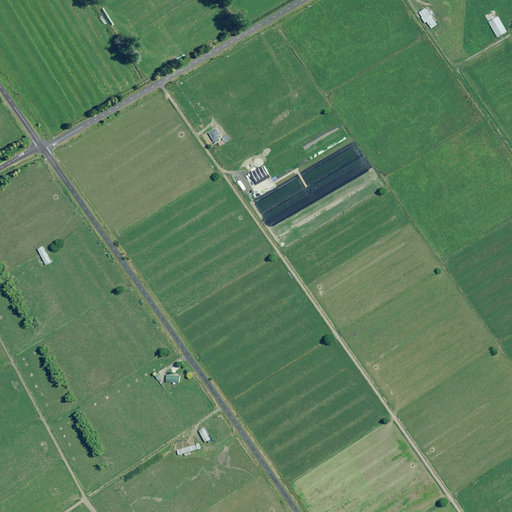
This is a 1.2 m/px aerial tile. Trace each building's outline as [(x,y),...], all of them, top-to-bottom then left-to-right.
[(431,29),(437,25),(432,18),(433,17),(431,15),(433,13),(431,11),(429,12),(426,8),(419,13),(422,17),(421,18),(425,23),(426,22),(431,29)] [(507,32),(498,17),(488,22),(497,38),(507,32)] [(209,133),(214,141),(217,140),(218,141),(220,140),(219,138),(221,137),(216,129),(209,133)] [(220,146),(230,140),(227,135),(222,138),(224,140),(219,143),(220,146)] [(52,262),(44,246),(38,249),(47,265),(52,262)] [(180,376),(167,375),(167,382),(173,382),(173,384),(175,384),(175,382),(179,383),(180,376)] [(210,439),(204,428),(199,431),(205,442),(210,439)] [(184,453),(190,452),(200,449),(199,442),(182,447),(182,449),(177,450),(178,455),(184,453)]
